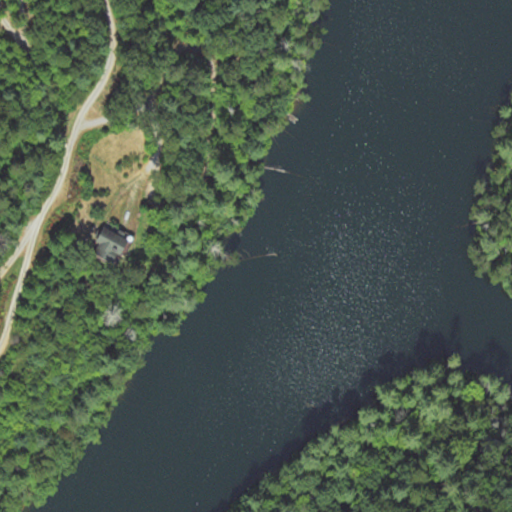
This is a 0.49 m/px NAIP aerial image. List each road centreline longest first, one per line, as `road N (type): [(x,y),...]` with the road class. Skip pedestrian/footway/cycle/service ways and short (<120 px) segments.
road 1 (residential): [(33,234),(107,16),(109,64),(33,234)]
road 2 (residential): [(22,36),(69,149)]
